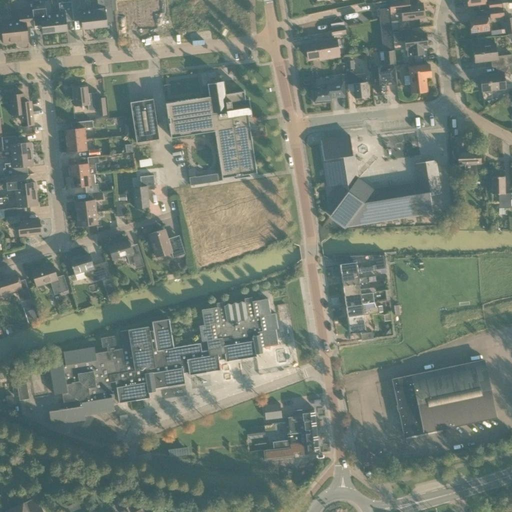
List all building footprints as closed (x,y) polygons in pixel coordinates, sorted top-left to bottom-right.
[(83,29),(95,28),(92,8),(86,9),(84,0),(72,0),(74,18),(81,17),(83,29)] [(95,28),(107,27),(105,14),(112,13),(112,11),(110,0),(97,0),(98,8),(92,8),(95,28)] [(144,6),(137,7),(139,28),(152,26),(150,12),(157,11),(155,0),(151,0),(144,1),(144,6)] [(205,0),(190,0),(183,1),(186,25),(213,22),(214,28),(235,25),(232,0),(207,0),(209,9),(206,9),(205,0)] [(409,5),(408,0),(400,0),(389,1),(390,13),(401,11),(402,20),(424,17),(422,4),(409,5)] [(495,0),(488,1),(488,3),(489,9),(500,8),(499,0),(495,0)] [(55,32),(53,13),(46,13),(45,5),(40,5),(40,1),(32,1),(35,30),(42,29),(43,34),(55,32)] [(60,12),(53,13),(55,32),(67,31),(66,19),(73,18),(72,2),(59,3),(60,12)] [(129,2),(117,4),(118,16),(125,15),(127,29),(139,28),(137,7),(129,8),(129,2)] [(389,9),(378,10),(383,52),(394,50),(389,9)] [(489,10),(490,18),(503,17),(502,9),(489,10)] [(19,21),(13,22),(16,43),(28,41),(26,26),(33,25),(32,11),(27,12),(18,13),(19,21)] [(3,44),(16,43),(13,22),(1,23),(0,15),(0,14),(0,29),(2,29),(3,44)] [(469,19),(470,32),(488,30),(486,17),(469,19)] [(331,29),(332,37),(345,35),(343,27),(331,29)] [(406,50),(413,49),(414,55),(423,54),(422,48),(427,47),(425,33),(411,35),(410,29),(398,31),(398,32),(399,42),(405,41),(406,50)] [(319,59),(319,61),(338,57),(335,39),(305,45),(308,60),(319,59)] [(491,67),(505,65),(505,64),(511,63),(511,60),(511,54),(497,56),(495,44),(473,46),(475,62),(491,60),(491,67)] [(387,68),(371,70),(371,79),(372,86),(375,85),(376,93),(386,92),(385,86),(388,86),(396,85),(393,51),(385,52),(384,52),(384,53),(380,53),(381,61),(384,61),(385,66),(386,66),(387,68)] [(346,70),(354,69),(353,61),(345,62),(346,70)] [(511,63),(505,64),(505,65),(491,67),(492,68),(495,67),(496,74),(480,76),(482,91),(505,89),(503,76),(510,76),(509,65),(511,64),(511,63)] [(429,65),(409,67),(412,93),(427,91),(425,78),(431,77),(429,65)] [(366,90),(368,90),(367,83),(366,83),(365,75),(353,76),(353,72),(346,73),(347,85),(353,84),(355,100),(367,98),(366,90)] [(190,136),(214,132),(222,179),(236,177),(236,175),(242,174),(242,176),(256,173),(248,116),(251,116),(249,99),(245,100),(244,92),(226,95),(224,82),(207,84),(209,97),(165,104),(168,119),(169,118),(170,124),(168,124),(171,139),(190,136)] [(331,98),(344,97),(343,83),(326,85),(326,88),(313,90),(315,103),(331,102),(331,98)] [(87,87),(74,88),(76,106),(88,105),(88,111),(98,110),(99,116),(107,115),(105,98),(98,99),(97,93),(87,94),(87,87)] [(31,101),(24,102),(23,94),(9,96),(12,115),(20,114),(21,121),(26,120),(26,126),(34,125),(31,101)] [(157,124),(159,124),(158,119),(156,119),(153,99),(130,103),(136,143),(159,140),(157,124)] [(115,117),(115,126),(129,125),(129,116),(115,117)] [(65,131),(66,141),(86,139),(84,129),(93,128),(92,121),(78,122),(79,129),(65,131)] [(3,150),(11,149),(12,156),(32,154),(31,143),(17,144),(16,136),(1,137),(3,150)] [(432,212),(429,196),(439,194),(434,161),(414,164),(418,188),(384,194),(383,190),(371,191),(356,180),(354,169),(350,169),(349,160),(353,160),(349,136),(319,141),(331,214),(329,216),(345,228),(346,226),(432,212)] [(464,165),(465,173),(475,173),(475,164),(479,164),(479,152),(465,153),(464,137),(456,137),(457,143),(453,143),(454,153),(457,153),(457,168),(463,168),(463,164),(464,164),(464,165)] [(87,150),(86,139),(66,141),(68,152),(87,150)] [(137,147),(139,160),(151,158),(149,145),(137,147)] [(33,166),(32,154),(12,156),(12,162),(4,163),(5,168),(3,168),(4,177),(18,175),(17,167),(33,166)] [(69,166),(70,177),(89,175),(94,174),(96,174),(95,164),(99,163),(98,157),(88,158),(88,164),(69,166)] [(94,174),(89,175),(70,177),(72,188),(85,186),(86,193),(99,192),(98,184),(95,184),(94,174)] [(217,174),(207,175),(209,183),(218,182),(217,174)] [(20,176),(6,177),(7,186),(8,190),(15,189),(16,196),(36,194),(35,182),(30,183),(29,175),(20,176)] [(135,209),(149,207),(147,190),(155,189),(153,176),(140,177),(141,187),(133,188),(135,209)] [(160,180),(164,195),(176,193),(172,177),(160,180)] [(510,207),(510,193),(504,193),(503,177),(491,177),(492,194),(498,194),(498,208),(510,207)] [(95,201),(103,200),(102,192),(88,193),(89,201),(75,203),(76,210),(77,209),(77,214),(96,212),(95,201)] [(17,207),(3,209),(4,216),(21,214),(20,207),(38,206),(36,194),(16,196),(17,207)] [(116,203),(118,217),(124,216),(123,202),(116,203)] [(97,224),(96,212),(77,214),(78,219),(77,220),(78,226),(97,224)] [(6,217),(7,224),(13,223),(13,228),(19,227),(20,236),(41,234),(39,220),(20,222),(19,216),(6,217)] [(176,253),(177,257),(185,254),(179,236),(168,239),(165,231),(149,236),(155,256),(171,251),(172,254),(176,253)] [(134,263),(136,268),(143,265),(139,254),(132,256),(128,240),(109,246),(113,260),(127,256),(129,264),(134,263)] [(105,262),(93,266),(89,255),(81,257),(80,255),(70,258),(77,281),(86,278),(85,277),(90,275),(92,281),(109,276),(105,262)] [(341,276),(358,273),(374,271),(373,266),(357,269),(356,263),(365,262),(364,256),(346,257),(347,264),(340,265),(341,276)] [(50,282),(52,288),(54,295),(68,290),(63,275),(57,277),(53,265),(41,268),(31,270),(37,287),(50,282)] [(358,279),(358,273),(341,276),(343,286),(359,283),(367,282),(366,278),(358,279)] [(29,293),(28,288),(25,280),(19,281),(17,274),(0,279),(0,292),(1,295),(16,290),(18,297),(29,293)] [(375,287),(360,289),(359,283),(343,286),(344,297),(372,293),(375,292),(375,288),(375,287)] [(372,293),(344,297),(345,307),(362,305),(374,303),(372,293)] [(189,375),(220,370),(219,360),(225,359),(226,362),(257,357),(256,354),(262,353),(261,348),(278,345),(276,330),(278,329),(275,314),(271,315),(268,299),(262,300),(255,301),(253,302),(252,298),(244,299),(245,303),(225,306),(224,302),(216,303),(217,308),(201,310),(204,325),(199,326),(202,341),(207,340),(208,350),(201,351),(200,343),(173,347),(168,318),(151,321),(153,330),(149,331),(148,326),(120,331),(123,349),(114,350),(114,348),(110,349),(110,347),(116,346),(114,336),(101,338),(102,348),(109,347),(109,351),(95,353),(94,346),(63,351),(65,365),(63,365),(63,361),(49,364),(54,394),(62,393),(65,409),(49,411),(52,425),(85,420),(85,416),(115,411),(112,397),(114,397),(113,391),(111,391),(110,382),(115,381),(119,403),(150,398),(148,387),(154,386),(154,389),(185,384),(183,373),(189,372),(189,375)] [(29,315),(25,316),(26,319),(35,316),(32,305),(26,307),(29,315)] [(363,309),(362,305),(345,307),(347,317),(364,315),(379,313),(378,307),(363,309)] [(364,315),(347,317),(349,334),(366,331),(364,315)] [(399,411),(405,436),(495,417),(483,361),(393,380),(398,405),(396,406),(398,412),(399,411)] [(20,400),(30,398),(27,383),(17,384),(20,400)] [(282,418),(281,411),(280,404),(264,406),(265,413),(265,420),(282,418)] [(290,417),(285,418),(285,421),(286,426),(291,425),(291,423),(296,422),(315,420),(314,409),(296,411),(297,411),(292,411),(292,417),(290,417)] [(291,425),(286,426),(286,431),(287,434),(299,433),(316,431),(315,420),(296,422),(291,423),(291,425)] [(288,440),(273,441),(274,450),(289,448),(288,447),(288,446),(288,443),(294,443),(298,443),(299,444),(301,444),(318,442),(316,431),(299,433),(287,434),(288,440)] [(274,450),(263,451),(264,460),(295,457),(294,452),(298,452),(299,456),(319,454),(318,442),(301,444),(299,444),(298,443),(294,443),(294,447),(294,448),(289,448),(274,450)] [(169,457),(185,455),(184,448),(168,450),(169,457)] [(43,511),(36,497),(4,511),(43,511)]
